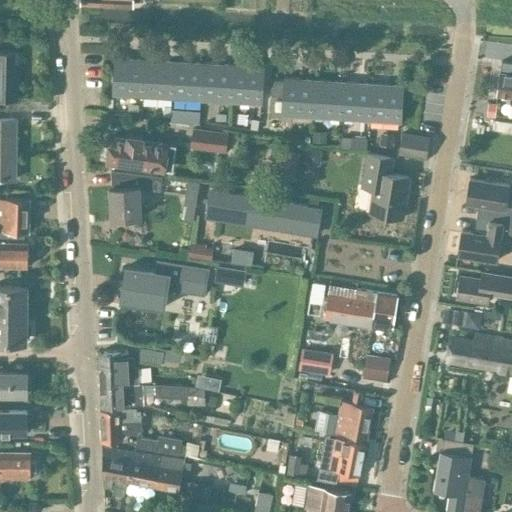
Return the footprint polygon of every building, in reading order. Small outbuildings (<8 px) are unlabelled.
[(14,51),(0,50),(0,97),(16,97),(17,69),(14,69),(14,51)] [(142,95),(145,59),(116,57),(113,93),(142,95)] [(170,97),(173,61),(145,59),(142,95),(170,97)] [(511,95),(511,61),(500,60),(496,94),(511,95)] [(200,99),(203,63),(173,61),(170,97),(200,99)] [(232,101),(236,65),(203,63),(200,99),(232,101)] [(236,65),(232,101),(260,103),(263,67),(236,65)] [(312,115),(313,79),(284,77),(284,79),(271,78),(269,95),(283,95),(281,113),(312,115)] [(340,117),(342,81),(313,79),(312,115),(340,117)] [(371,118),(373,83),(342,81),(340,117),(371,118)] [(373,83),(371,118),(400,120),(402,85),(373,83)] [(488,102),(487,115),(495,116),(496,103),(488,102)] [(164,104),(162,114),(169,115),(171,105),(164,104)] [(171,108),(170,121),(184,122),(185,109),(171,108)] [(0,117),(0,177),(15,178),(15,118),(0,117)] [(251,117),(250,127),(257,128),(258,118),(251,117)] [(225,151),(228,131),(193,126),(190,146),(225,151)] [(312,130),(312,141),(326,142),(326,130),(312,130)] [(426,157),(429,137),(401,132),(398,152),(426,157)] [(380,133),(379,144),(393,145),(393,133),(380,133)] [(143,139),(143,136),(127,134),(127,137),(110,135),(109,144),(102,143),(101,152),(108,153),(107,161),(155,167),(165,169),(168,143),(143,139)] [(341,136),(340,146),(350,147),(351,137),(341,136)] [(306,147),(304,162),(319,164),(321,149),(306,147)] [(296,181),(300,152),(280,148),(275,178),(296,181)] [(401,218),(409,175),(391,172),(393,156),(367,152),(361,186),(374,188),(370,213),(401,218)] [(159,190),(161,175),(110,170),(111,187),(109,187),(111,218),(141,216),(139,188),(159,190)] [(476,217),(511,222),(511,208),(505,207),(509,183),(469,177),(465,201),(478,203),(476,217)] [(187,179),(184,203),(187,203),(195,204),(199,181),(187,179)] [(315,234),(320,207),(210,189),(206,216),(315,234)] [(0,236),(13,236),(13,231),(28,231),(29,198),(0,196),(0,236)] [(511,237),(511,222),(476,217),(474,231),(461,229),(457,253),(497,259),(500,235),(511,237)] [(0,240),(0,265),(27,266),(28,242),(0,240)] [(188,255),(211,257),(213,246),(205,245),(205,242),(190,240),(188,255)] [(233,246),(231,261),(238,262),(240,247),(233,246)] [(203,292),(207,268),(207,266),(157,257),(155,270),(126,266),(121,299),(164,306),(167,286),(203,292)] [(244,285),(246,270),(233,268),(217,265),(215,279),(230,282),(244,285)] [(511,293),(511,274),(481,270),(480,277),(459,273),(455,296),(488,301),(490,290),(511,293)] [(356,288),(356,286),(329,282),(324,314),(371,322),(375,301),(354,297),(356,288)] [(0,313),(27,313),(27,286),(0,285),(0,313)] [(375,301),(371,322),(392,326),(398,293),(356,286),(356,288),(354,297),(375,301)] [(480,327),(482,312),(467,310),(465,325),(480,327)] [(27,313),(0,313),(0,341),(27,341),(27,313)] [(451,335),(446,360),(511,371),(511,339),(475,333),(474,339),(451,335)] [(206,342),(204,351),(212,352),(214,343),(206,342)] [(139,346),(137,358),(161,363),(162,357),(163,350),(140,345),(139,346)] [(328,370),(331,350),(303,345),(300,365),(328,370)] [(128,384),(129,383),(127,351),(98,352),(100,382),(110,381),(111,385),(128,384)] [(383,378),(386,363),(364,359),(361,374),(383,378)] [(0,369),(0,393),(26,393),(27,370),(0,369)] [(212,375),(210,387),(218,389),(221,377),(212,375)] [(143,382),(129,383),(128,384),(111,385),(110,381),(100,382),(102,406),(144,403),(143,382)] [(188,385),(154,383),(155,393),(155,396),(187,398),(187,403),(204,403),(204,387),(197,386),(188,385)] [(301,390),(299,401),(301,401),(307,402),(309,392),(301,390)] [(366,436),(372,405),(340,399),(339,406),(338,413),(317,409),(314,429),(336,434),(337,430),(366,436)] [(142,435),(140,408),(120,409),(99,410),(101,441),(123,440),(123,434),(137,432),(135,445),(179,453),(188,455),(190,444),(180,443),(181,438),(159,434),(158,438),(142,435)] [(0,432),(26,432),(26,410),(0,409),(0,432)] [(287,410),(284,423),(292,424),(294,412),(287,410)] [(206,413),(205,419),(217,422),(217,421),(227,424),(228,418),(218,416),(206,413)] [(296,413),(294,424),(302,425),(304,415),(298,414),(296,413)] [(471,511),(479,511),(485,477),(468,475),(473,441),(442,436),(433,488),(449,492),(446,510),(460,511),(461,511),(462,510),(471,511)] [(269,437),(266,448),(277,450),(280,439),(269,437)] [(319,467),(317,478),(336,482),(336,480),(339,470),(359,474),(365,443),(333,437),(327,466),(320,465),(319,467)] [(199,443),(196,455),(205,457),(206,449),(203,448),(204,440),(200,439),(199,443)] [(128,481),(133,451),(101,445),(102,476),(128,481)] [(0,474),(31,475),(30,450),(0,449),(0,474)] [(156,486),(161,455),(133,451),(128,481),(156,486)] [(301,455),(289,453),(286,472),(306,474),(308,463),(300,462),(301,455)] [(161,455),(156,486),(177,491),(184,459),(161,455)] [(186,494),(210,499),(212,491),(206,490),(207,484),(188,481),(186,494)] [(303,505),(303,507),(311,508),(309,511),(346,511),(350,492),(323,488),(307,485),(303,505)]
